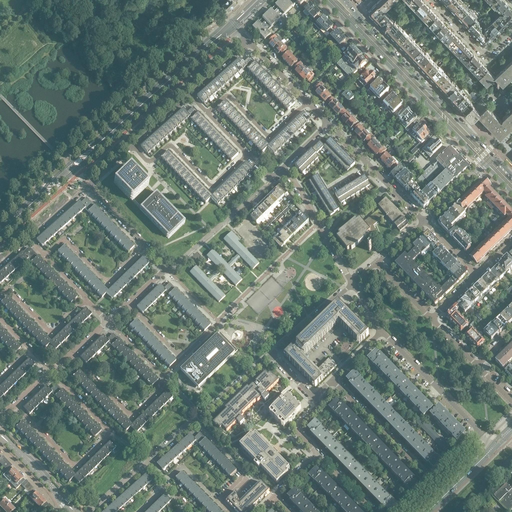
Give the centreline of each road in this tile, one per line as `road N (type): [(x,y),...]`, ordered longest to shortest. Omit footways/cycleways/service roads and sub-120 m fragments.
road 1 (residential): [(71,353),(127,412),(136,412),(167,382),(108,321)]
road 2 (residential): [(13,405),(75,465),(93,449),(108,430),(50,370)]
road 3 (secondary): [(70,167),(231,24)]
road 4 (secondary): [(346,21),(484,164)]
road 5 (residential): [(271,355),(146,464)]
road 6 (secondary): [(466,128),(354,13)]
road 7 (residential): [(134,145),(151,161),(170,145),(212,187),(247,155)]
road 8 (residential): [(380,331),(481,432)]
road 9 (residential): [(430,479),(334,377)]
road 10 (residential): [(144,246),(107,282),(63,237),(45,255)]
road 11 (residential): [(308,103),(269,137),(226,95),(207,112)]
road 12 (residential): [(352,283),(280,170)]
road 13 (residential): [(87,300),(50,334),(6,289),(0,295)]
